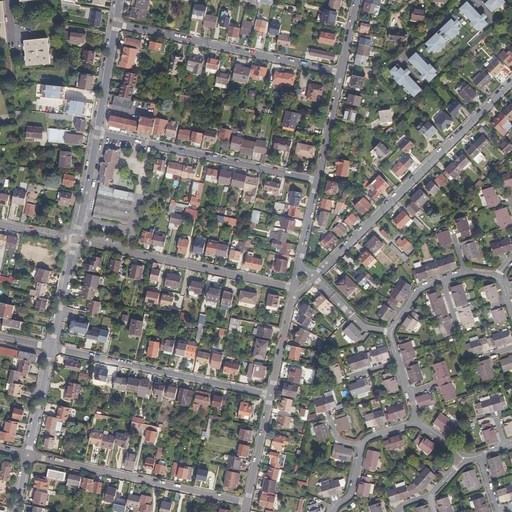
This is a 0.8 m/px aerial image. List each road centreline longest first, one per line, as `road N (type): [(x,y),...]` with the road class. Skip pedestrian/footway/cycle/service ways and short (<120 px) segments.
road 1 (residential): [(511,81),(313,277)]
road 2 (residential): [(339,72),(114,24)]
road 3 (residential): [(246,502),(27,455)]
road 4 (residential): [(269,394),(50,347)]
road 5 (residential): [(97,132),(315,180)]
road 6 (residential): [(75,240),(292,288)]
